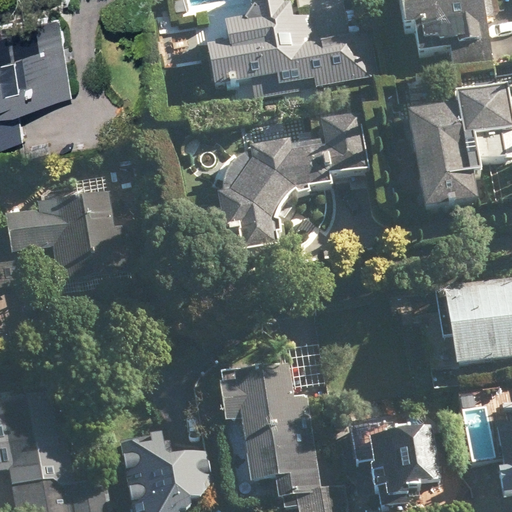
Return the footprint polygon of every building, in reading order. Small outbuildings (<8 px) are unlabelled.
[(381,82),(369,34),(323,45),(316,16),(303,19),(300,5),(292,7),(290,0),(262,0),(264,9),(254,12),(256,21),(229,27),(234,49),(212,54),(221,93),(283,79),(286,89),(317,81),(321,96),(381,82)] [(408,0),(412,27),(434,24),(438,52),(496,44),(489,0),(408,0)] [(11,20),(0,21),(0,138),(30,133),(24,100),(80,91),(66,10),(35,16),(11,20)] [(511,164),(511,88),(460,96),(462,109),(420,115),(433,211),(488,204),(484,180),(491,179),(489,168),(511,164)] [(370,121),(327,126),(331,146),(299,151),(299,148),(257,155),(255,156),(253,157),(251,158),(250,159),(248,160),(246,162),(245,163),(243,164),(242,166),(241,167),(239,168),(238,170),(237,171),(235,173),(234,175),(233,176),(232,178),(231,180),(230,182),(229,184),(229,185),(228,187),(227,189),(227,191),(226,193),(226,195),(225,197),(225,199),(227,235),(251,234),(252,256),(291,254),(290,227),(283,227),(283,226),(283,225),(284,223),(284,222),(285,221),(285,219),(285,218),(286,217),(287,215),(287,214),(288,213),(289,212),(289,211),(290,210),(291,209),(292,208),(293,207),(294,205),(295,205),(296,204),(297,203),(298,202),(299,201),(300,200),(301,200),(302,199),(319,197),(318,194),(343,191),(342,179),(375,175),(370,121)] [(43,254),(52,298),(147,279),(128,184),(33,203),(36,215),(11,220),(18,259),(43,254)] [(511,277),(453,285),(463,367),(511,360),(511,277)] [(299,511),(353,511),(350,486),(325,489),(311,395),(243,405),(255,486),(282,482),(285,502),(298,500),(299,511)] [(20,511),(120,511),(115,475),(76,481),(62,396),(4,406),(20,511)] [(511,427),(497,430),(508,497),(511,496),(511,427)] [(155,443),(144,444),(125,447),(133,511),(193,511),(194,511),(221,508),(213,451),(174,456),(171,433),(154,435),(155,443)] [(415,500),(415,495),(432,493),(431,489),(446,488),(442,438),(377,443),(381,494),(394,493),(395,501),(415,500)]
